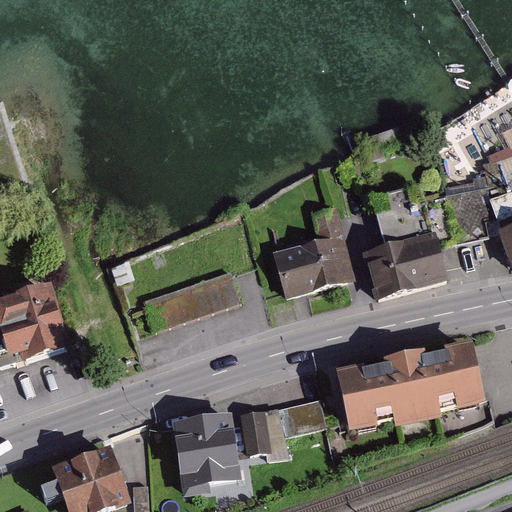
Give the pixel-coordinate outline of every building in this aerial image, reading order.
[(380,195),(393,246),(371,251),(383,300),(452,282),(426,183),(380,195)] [(282,300),(357,281),(338,208),(312,214),(319,243),(271,255),(282,300)] [(511,274),(511,227),(496,233),(510,275),(511,274)] [(232,279),(147,306),(157,335),(241,308),(232,279)] [(0,310),(0,366),(19,361),(21,366),(68,350),(50,294),(0,311),(0,310)] [(473,355),(339,384),(351,438),(485,409),(473,355)] [(23,407),(59,397),(50,367),(14,377),(23,407)] [(322,407),(243,422),(251,461),(292,453),(289,442),(327,434),(322,407)] [(234,426),(175,433),(185,502),(244,493),(234,426)] [(110,460),(57,478),(68,511),(124,511),(128,511),(110,460)]
